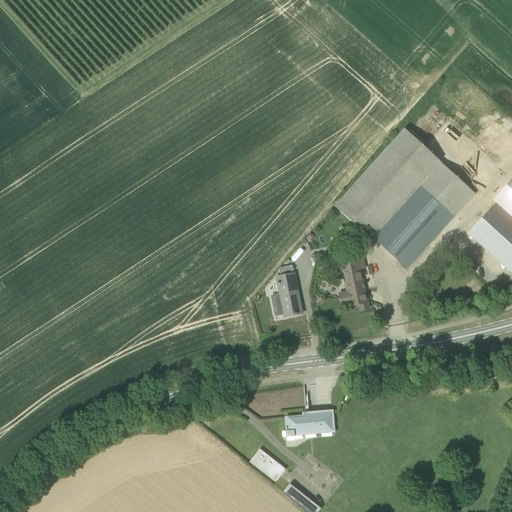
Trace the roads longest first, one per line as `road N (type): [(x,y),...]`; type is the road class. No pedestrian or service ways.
road 1 (secondary): [(0,504),(89,434),(184,389),(511,324)]
road 2 (unknown): [(400,336),(403,296),(446,249),(463,242),(485,260)]
